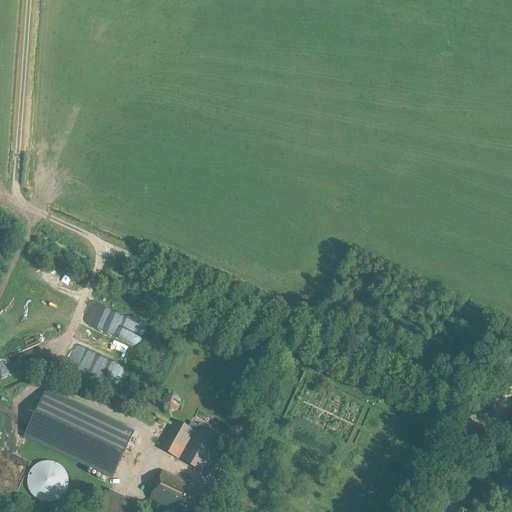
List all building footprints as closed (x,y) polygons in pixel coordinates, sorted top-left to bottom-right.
[(31,260),(23,272),(30,276),(38,264),(31,260)] [(46,390),(37,409),(24,438),(113,480),(126,451),(135,432),(46,390)] [(182,400),(174,393),(165,395),(162,406),(169,413),(179,410),(182,400)] [(174,420),(158,449),(179,459),(194,433),(194,432),(188,428),(174,420)] [(195,433),(180,460),(202,472),(222,437),(200,425),(199,426),(192,422),(188,428),(194,432),(194,433),(195,433)] [(35,498),(41,502),(47,503),(54,502),(59,499),(64,494),(67,489),(68,482),(67,476),(64,471),(60,466),(55,463),(49,462),(43,462),(37,465),(32,469),(29,474),(27,481),(28,487),(30,493),(35,498)] [(204,474),(215,480),(221,468),(211,462),(204,474)] [(194,511),(205,491),(164,471),(151,498),(179,511),(194,511)] [(140,511),(143,506),(110,490),(101,509),(107,511),(140,511)]
